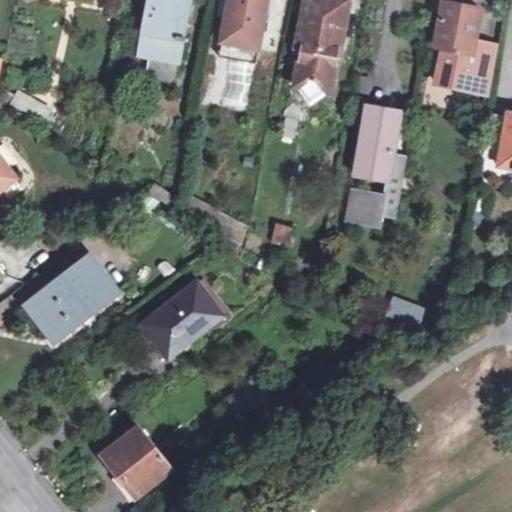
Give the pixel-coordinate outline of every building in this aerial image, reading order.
[(171,82),(179,79),(188,23),(182,21),(185,0),(154,0),(153,6),(150,7),(142,49),(154,52),(150,73),(154,80),(171,82)] [(220,0),(213,35),(255,42),(262,0),(220,0)] [(304,51),(298,87),(334,93),(350,0),(313,0),(309,22),(303,20),(298,50),(304,51)] [(440,83),(492,93),(499,58),(474,53),(476,40),(482,9),(464,6),(445,2),(437,45),(446,47),(440,83)] [(211,56),(227,61),(249,64),(255,42),(213,35),(211,56)] [(501,45),(476,40),(474,53),(499,58),(501,45)] [(53,107),(21,89),(13,103),(47,124),(52,116),(49,114),(53,107)] [(385,204),(395,206),(404,159),(392,157),(400,112),(369,105),(360,158),(391,164),(389,177),(387,193),(355,188),(349,217),(381,223),(385,204)] [(511,111),(507,111),(498,166),(511,168),(511,111)] [(0,153),(0,187),(16,174),(0,153)] [(391,164),(360,158),(358,171),(389,177),(391,164)] [(220,201),(183,179),(178,209),(247,250),(254,207),(239,202),(234,214),(218,206),(220,201)] [(175,194),(155,182),(149,192),(170,205),(175,194)] [(294,229),(278,225),(274,240),(290,244),(294,229)] [(28,303),(56,340),(75,323),(65,310),(81,298),(92,311),(118,290),(92,256),(28,303)] [(362,284),(338,273),(332,287),(356,298),(362,284)] [(144,324),(169,358),(224,314),(199,281),(144,324)] [(419,307),(394,296),(385,316),(410,328),(419,307)] [(75,323),(92,311),(81,298),(65,310),(75,323)] [(249,381),(229,397),(241,413),(261,397),(249,381)] [(106,451),(136,493),(169,468),(139,427),(106,451)]
